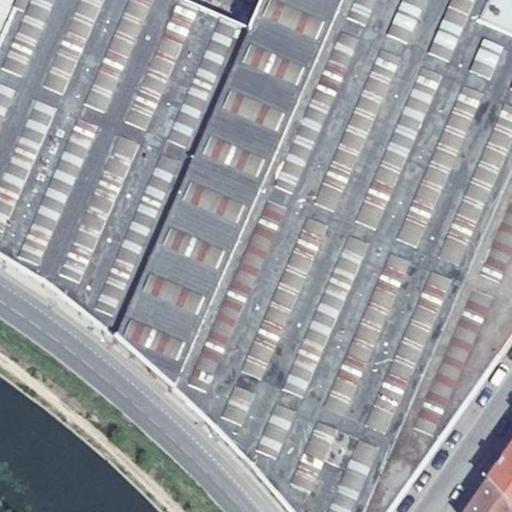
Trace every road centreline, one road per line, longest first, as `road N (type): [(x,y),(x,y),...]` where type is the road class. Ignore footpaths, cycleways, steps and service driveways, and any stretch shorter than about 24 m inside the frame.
road 1 (tertiary): [(0,300),(90,365),(244,511)]
road 2 (residential): [(423,511),(511,386)]
